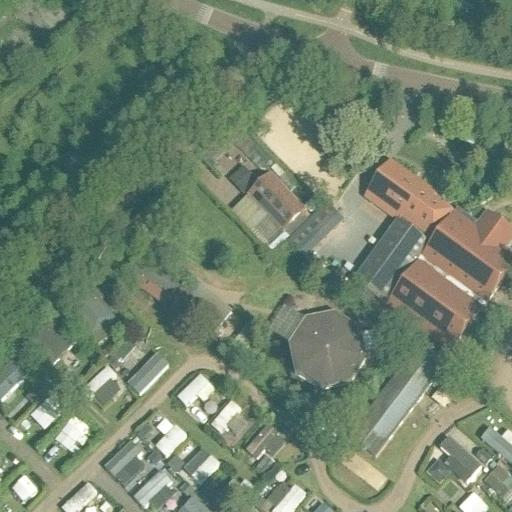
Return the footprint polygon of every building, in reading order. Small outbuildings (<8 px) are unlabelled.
[(198,76),(204,68),(192,60),(186,68),(198,76)] [(234,129),(204,158),(214,168),(234,149),(262,178),(273,168),(234,129)] [(364,200),(397,224),(400,226),(430,249),(384,310),(407,327),(451,359),(461,345),(511,277),(511,254),(508,252),(511,247),(511,234),(487,216),(486,216),(478,227),(457,212),(455,216),(452,214),(447,210),(435,201),(437,198),(436,197),(391,163),(365,198),(364,200)] [(242,171),(229,183),(244,199),(257,186),(242,171)] [(272,179),(251,200),(285,235),(306,215),(272,179)] [(98,304),(91,295),(67,314),(76,326),(90,344),(114,325),(98,304)] [(350,387),(351,386),(366,363),(359,333),(335,317),(305,323),(289,347),(295,378),(321,394),(350,387)] [(375,461),(446,369),(419,348),(348,440),(375,461)] [(110,365),(123,381),(137,370),(124,354),(110,365)] [(152,362),(125,386),(134,397),(161,372),(152,362)] [(88,406),(100,385),(89,379),(77,400),(88,406)] [(20,414),(32,397),(15,384),(2,400),(20,414)] [(32,397),(38,404),(47,396),(40,389),(32,397)] [(216,439),(231,413),(220,406),(205,433),(216,439)] [(234,441),(245,422),(233,415),(222,433),(234,441)] [(178,440),(169,431),(158,442),(143,427),(138,433),(161,456),(178,440)] [(474,465),(498,487),(511,471),(511,448),(499,437),(497,440),(486,431),(467,452),(457,443),(463,437),(452,428),(431,453),(461,479),(474,465)] [(68,429),(55,440),(64,450),(77,439),(68,429)] [(239,456),(250,464),(269,439),(259,431),(239,456)] [(189,484),(212,463),(199,450),(177,471),(189,484)] [(275,468),(266,460),(256,471),(266,479),(275,468)] [(154,510),(173,491),(158,476),(139,496),(154,510)] [(279,511),(288,511),(298,500),(278,486),(266,502),(279,511)] [(219,499),(208,489),(202,496),(213,506),(219,499)] [(84,493),(56,509),(57,511),(75,511),(90,504),(84,493)] [(250,507),(256,511),(260,511),(265,506),(256,499),(250,507)] [(176,511),(198,511),(184,501),(176,511)]
